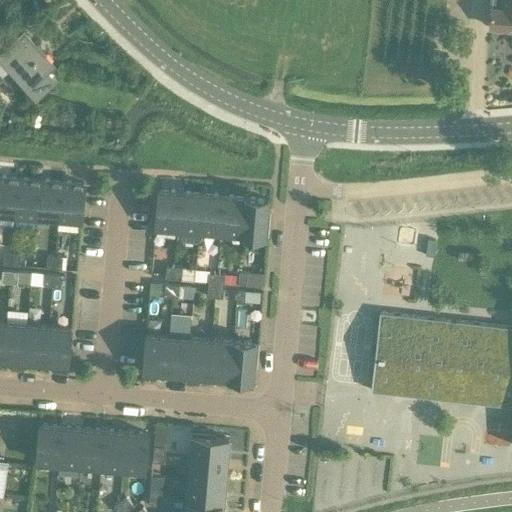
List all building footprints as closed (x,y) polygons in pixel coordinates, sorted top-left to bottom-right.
[(511,0),(493,0),(493,7),(492,6),(490,26),(511,28),(511,0)] [(23,32),(0,53),(0,55),(8,65),(36,96),(53,81),(45,73),(54,65),(23,32)] [(0,174),(0,212),(15,214),(18,176),(0,174)] [(18,176),(15,214),(37,216),(40,178),(18,176)] [(40,178),(37,216),(58,217),(61,180),(40,178)] [(61,180),(58,217),(81,219),(84,182),(61,180)] [(159,188),(156,225),(178,227),(181,190),(159,188)] [(181,190),(178,227),(199,229),(202,192),(181,190)] [(202,192),(199,229),(221,231),(224,194),(202,192)] [(224,194),(221,231),(242,233),(245,196),(224,194)] [(245,196),(242,233),(265,235),(268,198),(245,196)] [(425,255),(433,255),(435,239),(427,238),(425,255)] [(4,251),(3,263),(11,264),(12,252),(4,251)] [(12,252),(11,264),(19,264),(20,252),(12,252)] [(47,255),(46,267),(54,268),(55,255),(47,255)] [(55,255),(54,268),(62,268),(63,256),(55,255)] [(166,265),(165,277),(173,278),(174,266),(166,265)] [(174,266),(173,278),(181,279),(182,266),(174,266)] [(2,270),(1,282),(9,282),(10,270),(2,270)] [(10,270),(9,282),(17,283),(18,271),(10,270)] [(239,271),(238,284),(246,284),(247,272),(239,271)] [(208,281),(208,284),(216,285),(217,273),(209,272),(208,281)] [(45,273),(44,285),(52,286),(53,274),(45,273)] [(217,273),(216,285),(224,286),(224,282),(225,273),(217,273)] [(53,274),(52,286),(60,287),(61,275),(53,274)] [(165,284),(164,296),(172,296),(173,284),(165,284)] [(173,284),(172,296),(179,297),(181,285),(173,284)] [(208,287),(207,296),(215,297),(216,285),(208,284),(208,287)] [(216,285),(215,297),(223,298),(224,289),(224,286),(216,285)] [(237,290),(236,302),(244,303),(245,290),(237,290)] [(511,325),(381,310),(371,389),(511,405),(511,325)] [(6,319),(3,356),(24,358),(28,321),(6,319)] [(28,321),(24,358),(46,360),(49,323),(28,321)] [(49,323),(46,360),(68,362),(71,326),(72,325),(49,323)] [(147,332),(144,369),(165,370),(168,333),(147,332)] [(168,333),(165,370),(187,372),(190,335),(168,333)] [(190,335),(187,372),(208,374),(211,337),(190,335)] [(211,337),(208,374),(230,376),(233,339),(211,337)] [(233,339),(230,376),(252,378),(255,341),(233,339)] [(36,458),(58,460),(61,423),(39,421),(36,458)] [(61,423),(58,460),(79,462),(82,425),(61,423)] [(82,425),(79,462),(101,464),(104,427),(82,425)] [(101,464),(122,465),(125,428),(104,427),(101,464)] [(125,428),(122,465),(145,467),(148,430),(125,428)] [(192,433),(190,456),(227,459),(229,437),(192,433)] [(153,443),(153,451),(165,452),(166,444),(153,443)] [(165,452),(153,451),(152,459),(164,460),(165,452)] [(188,477),(225,481),(227,459),(190,456),(188,477)] [(186,499),(223,502),(225,481),(188,477),(186,499)] [(149,495),(161,496),(161,488),(149,487),(149,495)] [(82,490),(80,509),(97,511),(99,492),(82,490)] [(127,509),(133,504),(126,495),(120,499),(127,509)] [(161,496),(149,495),(148,503),(160,504),(161,496)] [(119,511),(122,511),(127,509),(120,499),(114,504),(119,511)] [(184,511),(222,511),(223,502),(186,499),(184,511)]
